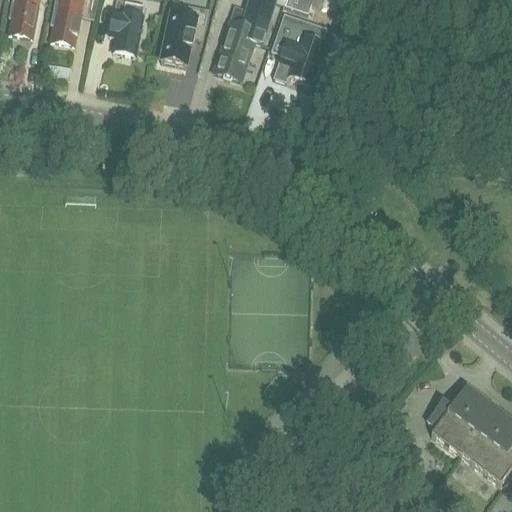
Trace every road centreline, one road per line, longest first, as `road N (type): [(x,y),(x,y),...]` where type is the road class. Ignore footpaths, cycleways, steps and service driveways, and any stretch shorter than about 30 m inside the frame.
road 1 (tertiary): [(511,358),(282,178),(212,146),(0,99)]
road 2 (track): [(282,178),(337,98),(375,65),(511,12)]
